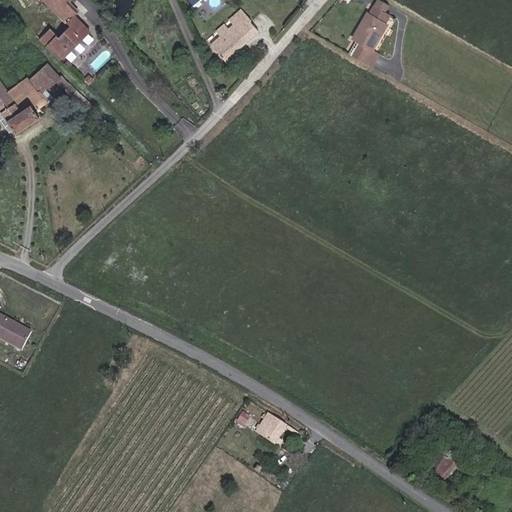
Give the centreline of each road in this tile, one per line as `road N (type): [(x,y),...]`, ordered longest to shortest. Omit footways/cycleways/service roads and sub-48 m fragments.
road 1 (unclassified): [(447,511),(309,414),(49,279)]
road 2 (track): [(181,153),(473,330),(492,336),(511,324)]
road 3 (residential): [(49,279),(224,112)]
road 4 (residential): [(224,112),(321,0)]
road 5 (residential): [(224,112),(175,0)]
